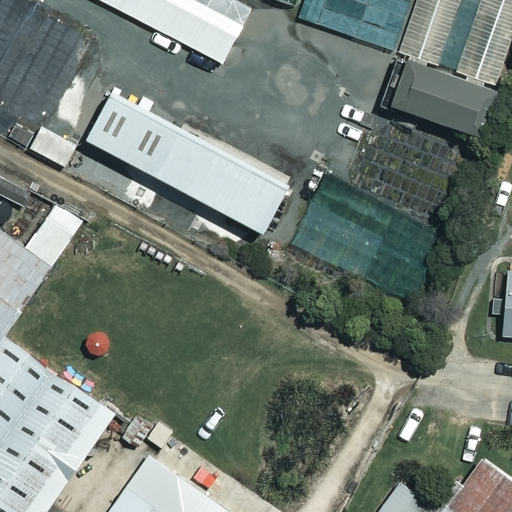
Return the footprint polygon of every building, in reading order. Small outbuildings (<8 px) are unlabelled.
[(250,5),(239,0),(103,0),(222,60),(250,5)] [(302,0),(297,16),(394,49),(410,0),(302,0)] [(511,0),(415,0),(398,49),(495,84),(511,32),(511,0)] [(402,56),(386,101),(453,125),(478,134),(495,88),(402,56)] [(137,101),(108,85),(81,134),(257,231),(284,182),(148,107),(152,100),(141,94),(137,101)] [(31,133),(12,123),(6,134),(25,144),(31,133)] [(63,165),(74,145),(38,125),(27,145),(63,165)] [(89,172),(124,191),(131,177),(96,158),(89,172)] [(189,211),(156,194),(148,208),(182,225),(189,211)] [(0,331),(48,263),(0,229),(0,331)] [(511,269),(504,269),(500,334),(503,334),(511,334),(511,269)] [(0,335),(0,511),(45,511),(114,413),(0,335)] [(230,511),(146,453),(103,511),(230,511)] [(373,511),(509,511),(511,508),(511,479),(479,455),(459,482),(451,476),(430,504),(399,481),(397,480),(373,511)]
